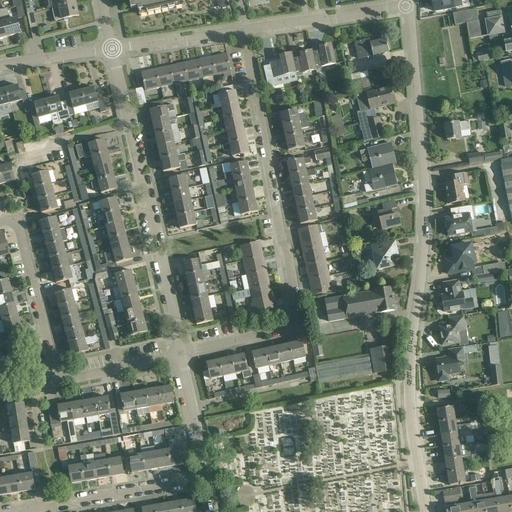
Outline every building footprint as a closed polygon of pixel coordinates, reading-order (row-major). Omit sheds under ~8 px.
[(21,0),(12,0),(14,7),(16,7),(19,19),(25,17),(21,0)] [(24,0),(27,15),(35,13),(34,12),(31,13),(28,0),(24,0)] [(49,0),(52,9),(75,4),(74,0),(49,0)] [(183,6),(181,0),(187,0),(188,0),(189,0),(128,0),(131,9),(138,7),(139,15),(183,6)] [(432,0),(435,12),(454,9),(452,0),(432,0)] [(75,4),(52,9),(54,22),(78,16),(75,4)] [(511,8),(486,14),(487,20),(484,20),(487,37),(503,34),(504,36),(504,37),(511,35),(511,8)] [(1,11),(9,37),(20,34),(16,19),(10,21),(7,9),(1,11)] [(476,9),(453,14),(455,26),(466,23),(469,39),(481,37),(476,9)] [(0,39),(9,37),(1,11),(0,11),(0,39)] [(35,13),(27,15),(30,28),(37,27),(35,13)] [(511,35),(504,37),(504,36),(502,36),(503,44),(505,43),(507,52),(511,51),(511,35)] [(354,43),(358,59),(368,57),(389,52),(386,40),(370,44),(369,39),(354,43)] [(321,52),(312,54),(315,67),(322,65),(322,67),(335,64),(331,45),(320,47),(321,52)] [(301,58),(293,60),(296,73),(303,72),(303,73),(316,71),(315,67),(312,54),(311,51),(300,54),(301,58)] [(487,52),(476,54),(478,62),(489,60),(487,52)] [(211,57),(215,75),(230,72),(226,54),(211,57)] [(281,61),(270,63),(273,76),(274,76),(282,74),(282,76),(296,73),(293,60),(291,54),(280,57),(281,61)] [(211,57),(197,60),(201,78),(215,75),(211,57)] [(511,59),(500,62),(505,87),(511,86),(511,59)] [(197,60),(183,63),(187,81),(201,78),(197,60)] [(183,63),(169,66),(173,84),(187,81),(183,63)] [(169,66),(155,69),(159,87),(173,84),(169,66)] [(144,90),(159,87),(155,69),(140,72),(144,90)] [(366,71),(350,75),(354,91),(370,87),(366,71)] [(21,91),(19,86),(7,89),(11,104),(23,101),(26,112),(31,111),(26,90),(21,91)] [(356,96),(360,112),(396,103),(392,86),(356,96)] [(82,91),(86,106),(99,103),(101,113),(106,112),(101,92),(96,94),(94,88),(82,91)] [(0,106),(11,104),(7,89),(0,90),(0,106)] [(66,102),(70,116),(75,115),(73,110),(86,106),(82,91),(69,94),(71,100),(66,102)] [(221,108),(237,104),(235,91),(218,95),(221,108)] [(197,95),(193,96),(197,113),(201,112),(197,95)] [(61,103),(59,97),(47,100),(51,116),(58,114),(60,121),(70,118),(70,116),(66,102),(61,103)] [(187,115),(194,114),(191,97),(184,98),(187,115)] [(31,111),(35,126),(53,121),(51,116),(47,100),(34,104),(36,110),(31,111)] [(221,108),(222,114),(219,115),(220,121),(240,116),(237,104),(221,108)] [(152,123),(169,119),(167,113),(174,111),(173,105),(149,110),(152,123)] [(201,112),(197,113),(199,126),(204,125),(202,117),(213,115),(212,110),(201,112)] [(282,126),(307,121),(306,114),(297,116),(296,110),(279,114),(282,126)] [(194,114),(187,115),(190,115),(192,127),(190,127),(190,128),(197,126),(194,114)] [(226,132),(243,128),(240,116),(220,121),(221,126),(225,125),(226,132)] [(373,140),(383,137),(378,118),(368,121),(373,140)] [(155,135),(175,131),(175,130),(178,130),(177,124),(170,126),(169,119),(152,123),(155,135)] [(307,121),(282,126),(285,139),(302,135),(300,129),(309,128),(307,121)] [(461,138),(460,132),(470,130),(469,121),(444,125),(446,140),(461,138)] [(508,124),(498,126),(501,140),(511,138),(508,124)] [(197,126),(190,128),(192,140),(195,139),(195,140),(200,139),(197,126)] [(226,132),(229,144),(229,145),(246,141),(243,128),(226,132)] [(175,131),(155,135),(158,148),(175,144),(173,137),(176,136),(175,131)] [(302,135),(285,139),(287,151),(304,147),(302,135)] [(91,157),(108,152),(104,139),(88,144),(90,152),(83,154),(81,145),(75,146),(79,158),(84,157),(85,158),(91,157)] [(0,143),(0,148),(6,147),(8,154),(15,152),(11,140),(0,143)] [(229,145),(229,144),(222,146),(223,150),(226,151),(230,150),(232,157),(249,153),(246,141),(229,145)] [(16,144),(19,154),(25,153),(23,142),(16,144)] [(361,158),(369,156),(373,170),(392,165),(396,164),(391,143),(367,149),(367,150),(360,152),(361,158)] [(160,160),(184,155),(184,154),(180,155),(179,150),(176,150),(175,144),(158,148),(160,160)] [(71,162),(76,161),(73,148),(68,149),(71,162)] [(327,168),(332,167),(329,150),(315,152),(316,161),(326,159),(327,168)] [(202,151),(198,152),(196,152),(199,167),(206,166),(205,163),(202,151)] [(94,169),(111,164),(108,152),(91,157),(94,169)] [(484,155),(485,162),(501,159),(500,152),(484,155)] [(482,153),(468,155),(469,165),(484,162),(482,153)] [(184,155),(160,160),(163,172),(180,168),(179,163),(186,161),(184,155)] [(306,171),(304,165),(311,163),(309,158),(286,163),(289,176),(314,170),(314,169),(306,171)] [(511,158),(500,161),(511,220),(511,158)] [(212,184),(249,175),(246,162),(230,166),(232,178),(216,182),(214,169),(209,170),(212,184)] [(0,167),(0,174),(2,184),(15,181),(11,164),(0,167)] [(94,169),(98,181),(115,176),(111,164),(94,169)] [(372,184),(364,186),(366,192),(374,190),(374,191),(397,185),(392,165),(373,170),(369,171),(372,184)] [(68,180),(73,178),(69,166),(65,167),(68,180)] [(292,188),(309,184),(307,177),(315,176),(314,170),(289,176),(292,188)] [(32,176),(35,188),(51,184),(48,172),(32,176)] [(78,186),(83,185),(79,173),(75,174),(78,186)] [(464,201),(461,186),(468,184),(466,173),(451,176),(452,183),(445,184),(448,204),(464,201)] [(249,175),(212,184),(214,196),(219,195),(219,194),(220,194),(219,187),(234,184),(235,191),(252,188),(249,175)] [(118,189),(115,176),(98,181),(91,183),(93,189),(100,187),(101,194),(118,189)] [(171,192),(188,188),(186,176),(169,179),(171,192)] [(73,178),(68,180),(71,192),(76,191),(73,178)] [(35,188),(38,201),(55,196),(51,184),(35,188)] [(295,200),(311,197),(309,184),(292,188),(295,200)] [(188,188),(171,192),(174,205),(191,201),(188,188)] [(252,188),(235,191),(238,203),(255,200),(252,188)] [(76,191),(71,192),(74,200),(63,203),(65,209),(76,206),(75,203),(79,202),(76,191)] [(355,194),(341,197),(344,210),(368,204),(367,199),(357,202),(355,194)] [(217,208),(224,206),(222,206),(219,195),(214,196),(217,208)] [(55,196),(38,201),(41,213),(58,209),(55,196)] [(298,213),(314,209),(311,197),(295,200),(298,213)] [(103,215),(119,211),(116,198),(100,202),(102,209),(95,211),(96,217),(103,215)] [(255,200),(238,203),(241,215),(257,212),(255,200)] [(177,217),(194,213),(191,201),(174,205),(177,217)] [(383,231),(401,226),(395,202),(382,205),(384,211),(378,213),(383,231)] [(83,221),(87,220),(85,211),(90,209),(88,203),(79,205),(83,221)] [(224,206),(217,208),(221,225),(228,223),(224,206)] [(476,231),(475,223),(472,206),(459,208),(460,216),(446,218),(446,221),(445,222),(446,228),(447,229),(449,236),(471,232),(472,238),(486,236),(485,230),(476,231)] [(76,226),(81,224),(77,209),(72,210),(76,226)] [(314,209),(298,213),(300,225),(317,221),(314,209)] [(106,227),(123,223),(119,211),(103,215),(106,227)] [(194,213),(177,217),(180,229),(197,225),(197,228),(204,227),(203,220),(196,221),(194,213)] [(40,222),(43,234),(60,230),(57,217),(40,222)] [(123,223),(106,227),(110,239),(126,235),(123,223)] [(506,223),(496,225),(498,234),(508,232),(506,223)] [(323,233),(321,225),(317,226),(299,230),(302,246),(321,242),(319,234),(323,233)] [(43,234),(47,246),(63,242),(67,241),(64,229),(60,230),(43,234)] [(0,235),(0,256),(9,254),(4,235),(0,235)] [(113,251),(129,247),(126,235),(110,239),(113,251)] [(47,246),(50,258),(66,254),(63,242),(47,246)] [(244,261),(262,257),(259,242),(241,247),(244,261)] [(302,246),(306,262),(324,258),(321,242),(302,246)] [(389,243),(371,246),(376,271),(394,267),(393,260),(399,258),(397,247),(390,248),(389,243)] [(473,264),(474,263),(471,244),(452,248),(454,259),(445,260),(448,274),(474,269),(473,264)] [(129,248),(129,247),(113,251),(116,264),(132,260),(131,254),(133,253),(132,247),(129,248)] [(50,258),(53,270),(74,265),(70,253),(66,254),(50,258)] [(247,275),(265,271),(262,257),(244,261),(247,275)] [(306,262),(310,278),(328,274),(324,258),(306,262)] [(219,268),(217,262),(201,266),(200,259),(183,263),(186,276),(209,271),(208,270),(219,268)] [(90,260),(86,262),(88,270),(85,271),(88,280),(92,279),(93,273),(94,273),(90,260)] [(488,274),(492,273),(506,271),(504,263),(482,267),(484,275),(488,274)] [(73,278),(70,266),(74,265),(53,270),(56,283),(73,278)] [(115,275),(115,276),(110,277),(113,289),(118,287),(118,288),(135,283),(131,270),(115,275)] [(188,288),(206,285),(204,278),(210,276),(209,271),(186,276),(188,288)] [(265,271),(247,275),(241,276),(244,290),(250,289),(269,285),(265,271)] [(95,280),(98,293),(103,292),(100,280),(108,278),(106,272),(95,275),(95,280)] [(478,283),(494,281),(492,273),(488,274),(484,275),(482,275),(477,276),(478,283)] [(328,274),(310,278),(313,295),(331,290),(328,274)] [(9,280),(0,282),(0,295),(12,293),(9,280)] [(236,281),(229,282),(231,290),(237,289),(236,281)] [(460,290),(458,281),(443,283),(445,295),(442,296),(445,312),(452,310),(452,312),(456,312),(459,311),(459,309),(463,309),(463,310),(473,308),(477,308),(474,290),(463,292),(460,292),(460,290)] [(138,295),(135,283),(118,288),(121,300),(138,295)] [(191,302),(209,298),(206,285),(188,288),(191,302)] [(269,285),(250,289),(253,303),(251,304),(253,313),(276,308),(274,299),(272,299),(269,285)] [(380,314),(394,311),(390,288),(375,291),(324,300),(328,322),(380,313),(380,314)] [(55,294),(59,306),(75,302),(72,289),(55,294)] [(12,293),(0,295),(0,309),(16,305),(16,304),(19,304),(17,297),(14,298),(12,293)] [(138,295),(121,300),(125,312),(141,308),(138,295)] [(194,312),(211,309),(209,298),(191,302),(194,312)] [(59,306),(62,318),(78,314),(75,302),(59,306)] [(105,318),(112,316),(111,309),(108,310),(106,304),(101,305),(105,318)] [(16,305),(0,309),(0,311),(3,321),(19,317),(16,305)] [(125,312),(128,324),(145,320),(141,308),(125,312)] [(214,321),(211,309),(194,312),(196,325),(214,321)] [(62,318),(65,330),(82,326),(78,314),(62,318)] [(108,330),(116,328),(112,316),(105,318),(108,330)] [(3,321),(0,321),(0,335),(2,342),(17,338),(15,331),(22,329),(19,317),(3,321)] [(463,335),(462,331),(465,331),(463,317),(449,319),(450,326),(439,327),(442,345),(460,343),(459,336),(463,335)] [(148,332),(145,320),(128,324),(131,336),(148,332)] [(65,330),(69,342),(85,338),(82,326),(65,330)] [(116,328),(108,330),(112,342),(119,340),(116,328)] [(106,332),(101,334),(105,350),(110,349),(106,332)] [(89,350),(87,344),(98,341),(96,336),(85,339),(85,338),(69,342),(72,355),(89,350)] [(289,344),(293,361),(306,358),(302,341),(289,344)] [(277,347),(281,364),(293,361),(289,344),(277,347)] [(394,346),(370,350),(374,374),(398,370),(394,346)] [(265,349),(269,366),(281,364),(277,347),(265,349)] [(458,360),(464,359),(462,348),(449,350),(450,357),(436,359),(438,367),(436,369),(437,377),(439,378),(440,382),(449,381),(448,375),(460,373),(458,360)] [(269,366),(265,349),(252,352),(256,369),(269,366)] [(232,357),(236,374),(242,372),(243,379),(252,377),(250,370),(248,370),(245,354),(232,357)] [(369,354),(315,364),(318,383),(372,374),(369,354)] [(220,360),(223,377),(236,374),(232,357),(220,360)] [(223,377),(220,360),(207,363),(211,379),(223,377)] [(501,366),(490,367),(492,387),(503,386),(501,366)] [(297,375),(298,379),(309,377),(311,382),(317,381),(315,368),(308,369),(308,372),(297,375)] [(273,385),(272,380),(261,383),(259,374),(253,376),(256,389),(262,387),(273,385)] [(256,389),(253,376),(255,384),(239,388),(240,393),(256,389)] [(159,388),(162,405),(175,403),(172,386),(159,388)] [(147,390),(149,407),(162,405),(159,388),(147,390)] [(147,390),(133,392),(136,409),(137,415),(150,413),(149,407),(147,390)] [(136,409),(133,392),(121,394),(124,411),(136,409)] [(5,407),(7,407),(8,413),(3,414),(4,420),(9,419),(26,416),(24,403),(15,405),(13,397),(3,398),(5,407)] [(95,399),(98,416),(111,414),(108,397),(95,399)] [(83,401),(86,418),(98,416),(95,399),(83,401)] [(86,418),(83,401),(71,403),(74,420),(86,418)] [(74,420),(71,403),(58,405),(61,422),(67,421),(71,443),(77,442),(77,437),(76,437),(74,420)] [(439,423),(455,420),(452,408),(437,410),(439,423)] [(9,419),(10,426),(4,427),(5,432),(10,431),(27,429),(26,416),(9,419)] [(101,433),(102,438),(120,435),(117,419),(110,420),(112,431),(101,433)] [(153,425),(153,429),(166,427),(165,422),(164,423),(164,421),(158,422),(158,420),(152,421),(153,425)] [(439,423),(441,436),(472,430),(471,423),(456,426),(455,420),(439,423)] [(140,431),(140,427),(127,429),(126,425),(121,426),(122,434),(140,431)] [(165,430),(165,434),(166,434),(167,436),(176,435),(176,433),(179,432),(178,427),(165,430)] [(27,429),(10,431),(12,444),(29,442),(27,429)] [(222,430),(215,432),(218,444),(225,443),(222,430)] [(444,448),(459,446),(466,444),(465,437),(473,436),(472,430),(441,436),(444,448)] [(79,449),(78,445),(57,449),(60,461),(67,460),(66,452),(79,449)] [(444,448),(446,461),(461,458),(459,446),(444,448)] [(183,456),(181,447),(168,449),(171,466),(184,464),(184,463),(190,462),(188,455),(183,456)] [(155,452),(158,469),(171,466),(168,449),(155,452)] [(31,470),(38,468),(36,452),(29,454),(31,470)] [(142,454),(145,471),(158,469),(155,452),(142,454)] [(145,471),(142,454),(129,456),(132,473),(145,471)] [(81,464),(84,481),(97,479),(95,462),(87,464),(86,455),(80,456),(82,464),(81,464)] [(108,460),(110,477),(124,474),(121,458),(108,460)] [(446,461),(448,474),(463,471),(461,458),(446,461)] [(95,462),(97,479),(110,477),(108,460),(95,462)] [(84,481),(81,464),(68,467),(71,483),(84,481)] [(19,475),(22,492),(36,490),(33,473),(25,474),(24,471),(18,472),(19,475)] [(463,471),(448,474),(450,486),(466,484),(463,471)] [(6,478),(9,495),(22,492),(19,475),(6,478)] [(0,496),(9,495),(6,478),(0,478),(0,496)] [(500,480),(493,481),(495,493),(498,511),(511,511),(509,497),(502,498),(501,493),(502,493),(500,480)] [(485,511),(483,495),(477,496),(475,485),(468,486),(469,489),(470,498),(472,504),(472,511),(485,511)] [(459,511),(459,506),(456,488),(434,492),(435,495),(444,493),(445,502),(446,508),(446,511),(459,511)] [(498,511),(495,493),(483,495),(485,511),(498,511)] [(181,501),(182,511),(204,511),(204,508),(196,509),(194,499),(181,501)] [(182,511),(181,501),(168,503),(169,511),(182,511)] [(169,511),(168,503),(155,506),(155,511),(169,511)]
